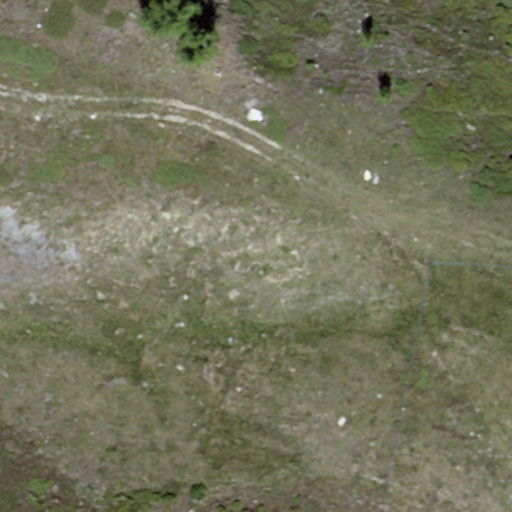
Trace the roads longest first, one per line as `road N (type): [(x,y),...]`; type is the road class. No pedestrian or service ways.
road 1 (track): [(0,100),(25,110),(198,118),(335,187)]
road 2 (track): [(335,187),(452,327),(511,450)]
road 3 (track): [(335,187),(511,260)]
